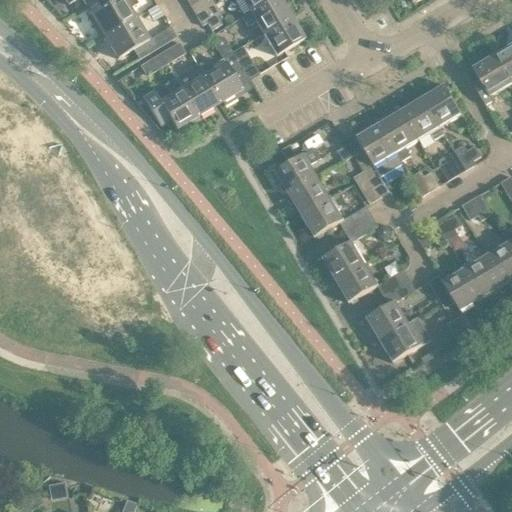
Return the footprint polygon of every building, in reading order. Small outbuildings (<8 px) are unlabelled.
[(91,15),(91,16),(89,17),(90,19),(92,18),(96,23),(92,25),(100,38),(104,36),(104,37),(135,18),(129,8),(137,4),(134,0),(95,0),(101,9),(91,15)] [(211,0),(199,0),(189,6),(195,16),(214,5),(211,0)] [(247,27),(255,22),(263,34),(290,18),(281,3),(280,4),(277,0),(270,0),(250,13),(241,18),(247,27)] [(242,0),(250,13),(270,0),(242,0)] [(204,25),(214,18),(220,15),(214,5),(195,16),(201,26),(204,25)] [(169,27),(148,40),(135,18),(104,37),(104,38),(102,39),(103,41),(105,39),(117,59),(132,50),(138,60),(176,38),(169,27)] [(204,25),(209,32),(219,26),(214,18),(204,25)] [(276,56),(303,40),(294,25),(293,26),(290,22),(292,21),(290,18),(263,34),(276,56)] [(222,59),(232,53),(223,37),(213,43),(222,59)] [(168,64),(185,53),(179,43),(161,53),(168,64)] [(511,85),(511,45),(494,56),(511,85)] [(232,53),(249,81),(259,75),(242,47),(232,53)] [(145,74),(148,76),(168,64),(161,53),(140,66),(145,74)] [(243,95),(244,94),(242,91),(239,87),(249,81),(232,53),(222,59),(225,63),(203,76),(219,104),(222,102),(224,106),(236,99),(234,95),(233,94),(237,91),(238,93),(241,91),(243,95)] [(472,69),(478,79),(471,83),(485,106),(493,102),(491,98),(511,85),(494,56),(472,69)] [(181,89),(198,117),(212,108),(211,107),(215,104),(216,106),(219,104),(203,76),(182,89),(181,89)] [(195,119),(198,117),(181,89),(182,89),(176,79),(168,84),(167,88),(171,95),(160,102),(156,95),(151,93),(145,97),(145,101),(159,126),(169,120),(176,130),(181,132),(189,127),(191,121),(190,121),(191,121),(190,119),(194,117),(195,119)] [(444,86),(422,99),(439,129),(462,115),(444,86)] [(422,99),(400,112),(418,141),(430,134),(434,141),(443,135),(439,129),(422,99)] [(406,149),(418,141),(400,112),(391,118),(389,114),(376,121),(378,125),(379,125),(400,161),(409,155),(406,149)] [(389,193),(380,177),(402,164),(400,161),(379,125),(378,125),(356,138),(357,140),(374,167),(364,173),(379,199),(389,193)] [(363,173),(364,173),(374,167),(357,140),(347,146),(354,157),(363,173)] [(343,163),(354,157),(347,146),(337,152),(343,163)] [(475,166),(473,162),(467,151),(463,146),(453,152),(465,172),(475,166)] [(275,173),(289,196),(318,178),(311,166),(322,159),(316,149),(298,160),(290,147),(281,152),(289,165),(275,173)] [(480,157),(474,147),(467,151),(473,162),(480,157)] [(443,158),(447,164),(455,178),(465,172),(453,152),(443,158)] [(448,182),(455,178),(447,164),(440,168),(448,182)] [(97,255),(47,169),(22,184),(72,270),(97,255)] [(432,192),(424,177),(420,172),(410,178),(422,198),(432,192)] [(363,173),(353,179),(369,204),(379,199),(364,173),(363,173)] [(437,183),(431,173),(424,177),(432,192),(439,187),(437,183)] [(511,202),(511,178),(511,177),(501,183),(511,202)] [(318,178),(289,196),(301,217),(331,200),(318,178)] [(480,196),(469,202),(478,216),(481,222),(491,216),(480,196)] [(340,224),(345,234),(372,218),(366,207),(343,220),(331,200),(301,217),(315,239),(340,224)] [(471,221),(478,216),(469,202),(462,206),(464,210),(471,221)] [(456,215),(449,220),(455,230),(462,225),(456,215)] [(448,241),(458,236),(458,235),(455,230),(449,220),(446,216),(436,222),(448,241)] [(372,218),(345,234),(351,243),(322,260),(335,282),(365,264),(352,243),(378,227),(372,218)] [(426,228),(429,232),(435,242),(438,247),(448,241),(436,222),(426,228)] [(0,283),(15,308),(48,288),(10,226),(0,232),(0,283)] [(508,243),(511,250),(511,230),(503,236),(508,243)] [(429,232),(421,236),(427,246),(435,242),(429,232)] [(504,286),(511,281),(511,250),(508,243),(486,256),(504,286)] [(486,256),(465,269),(482,299),(504,286),(486,256)] [(377,287),(383,296),(410,280),(404,270),(378,286),(365,264),(335,282),(349,304),(377,287)] [(460,312),(482,299),(465,269),(442,283),(460,312)] [(444,309),(455,303),(442,283),(439,276),(428,282),(444,309)] [(366,319),(379,341),(409,324),(396,302),(416,290),(410,280),(383,296),(388,306),(366,319)] [(409,324),(379,341),(393,364),(431,341),(417,319),(409,324)] [(37,496),(25,506),(29,511),(30,511),(42,502),(37,496)]
